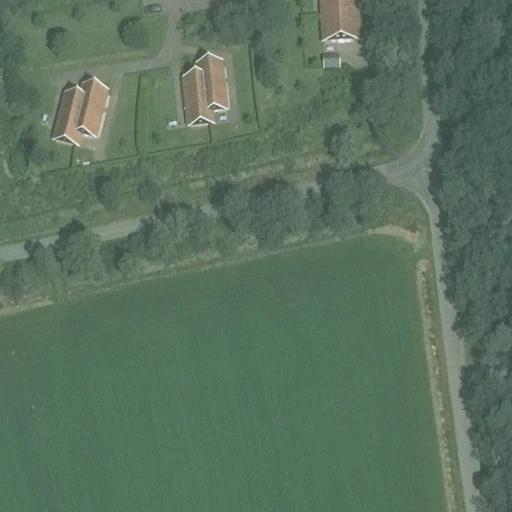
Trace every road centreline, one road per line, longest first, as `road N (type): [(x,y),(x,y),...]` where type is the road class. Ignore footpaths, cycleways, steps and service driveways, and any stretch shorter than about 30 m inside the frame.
road 1 (unclassified): [(0,265),(431,169)]
road 2 (unclassified): [(473,511),(431,169)]
road 3 (unclassified): [(431,169),(425,0)]
